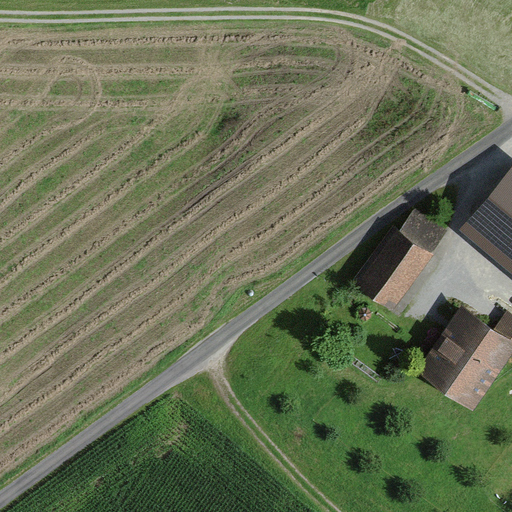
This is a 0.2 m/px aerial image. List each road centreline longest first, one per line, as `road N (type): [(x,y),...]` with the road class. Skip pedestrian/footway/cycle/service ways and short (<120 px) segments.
road 1 (unclassified): [(0,500),(511,129)]
road 2 (track): [(511,111),(393,35),(352,19),(272,11),(0,15)]
road 3 (unknown): [(460,165),(464,201),(449,252),(415,309)]
